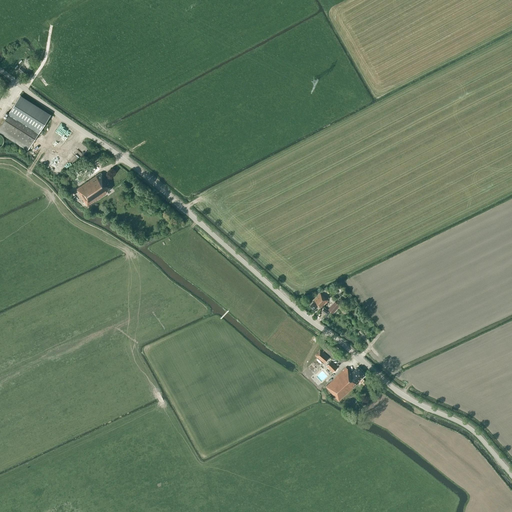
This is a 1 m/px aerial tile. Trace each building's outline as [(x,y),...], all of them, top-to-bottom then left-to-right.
[(18,70),(22,73),(27,67),(25,66),(27,64),(24,62),(18,70)] [(0,127),(0,133),(27,151),(50,115),(20,96),(0,127)] [(104,177),(101,172),(77,189),(80,193),(79,194),(84,201),(82,203),(85,207),(87,206),(105,194),(104,194),(107,192),(107,191),(112,188),(104,176),(104,177)] [(318,306),(320,308),(328,300),(320,293),(314,300),(310,306),(314,310),(318,306)] [(328,310),(333,314),(339,305),(335,301),(328,310)] [(323,363),(328,357),(320,350),(315,355),(323,363)] [(332,372),(337,368),(331,362),(327,366),(332,372)] [(351,373),(346,367),(335,377),(333,379),(332,378),(327,383),(326,385),(326,386),(338,401),(357,384),(356,382),(362,378),(362,379),(364,377),(364,376),(364,375),(357,367),(351,373)]
